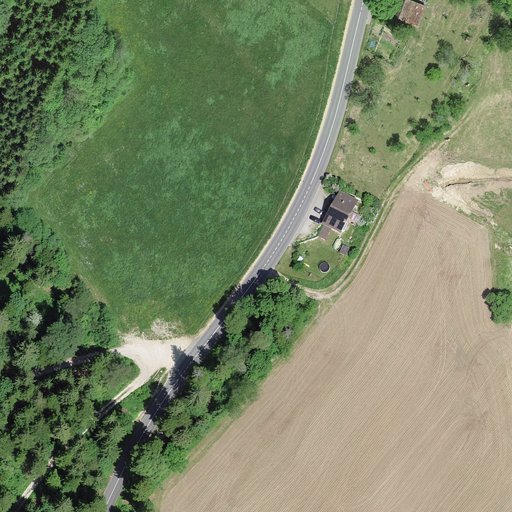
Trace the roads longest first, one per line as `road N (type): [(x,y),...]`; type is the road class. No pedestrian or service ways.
road 1 (tertiary): [(103,511),(168,393),(301,204),(335,114),(363,0)]
road 2 (track): [(262,269),(311,294),(331,289),(351,269),(395,184),(478,100),(494,87),(511,87)]
road 3 (track): [(18,511),(89,419),(164,356)]
road 4 (track): [(164,356),(131,349),(0,383)]
